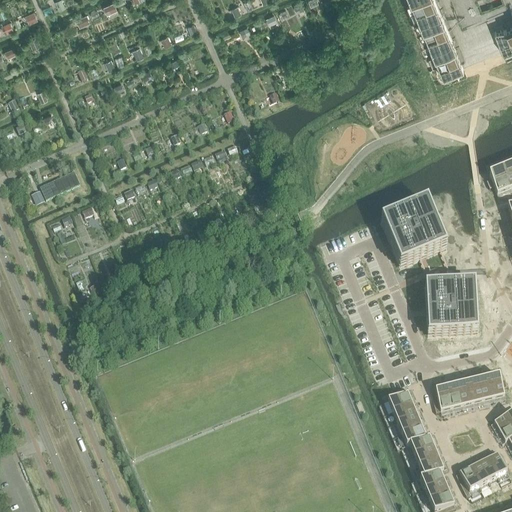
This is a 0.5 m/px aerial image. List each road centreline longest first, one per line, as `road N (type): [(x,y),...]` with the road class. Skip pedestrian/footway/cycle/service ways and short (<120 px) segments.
road 1 (tertiary): [(109,511),(0,248)]
road 2 (tertiary): [(0,324),(77,511)]
